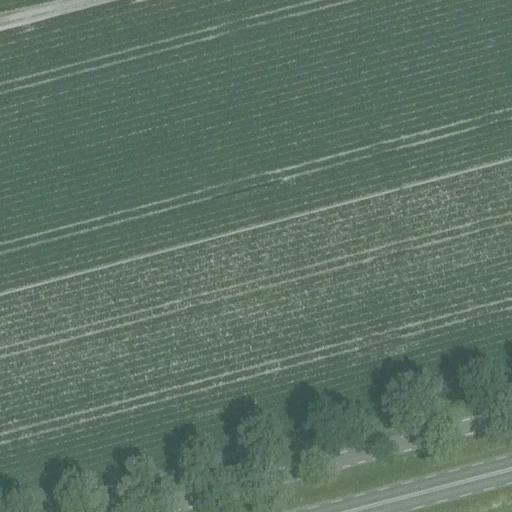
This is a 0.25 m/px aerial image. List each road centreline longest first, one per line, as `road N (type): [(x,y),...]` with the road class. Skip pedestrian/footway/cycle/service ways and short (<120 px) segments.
road 1 (unclassified): [(142,511),(511,415)]
road 2 (primary): [(346,511),(511,468)]
